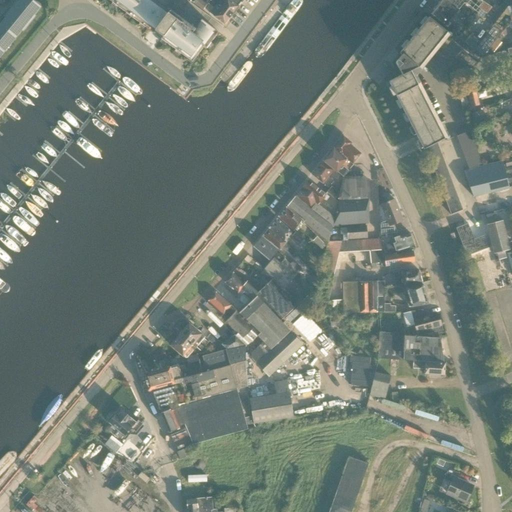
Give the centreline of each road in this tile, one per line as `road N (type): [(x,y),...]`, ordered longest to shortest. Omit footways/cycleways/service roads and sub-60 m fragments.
road 1 (residential): [(491,511),(482,449),(432,274),(352,83)]
road 2 (residential): [(151,323),(174,319),(216,283),(330,141),(352,83)]
road 3 (unclassified): [(151,323),(352,83)]
road 4 (residential): [(72,3),(198,84),(268,0)]
road 5 (unclassified): [(0,501),(120,359)]
